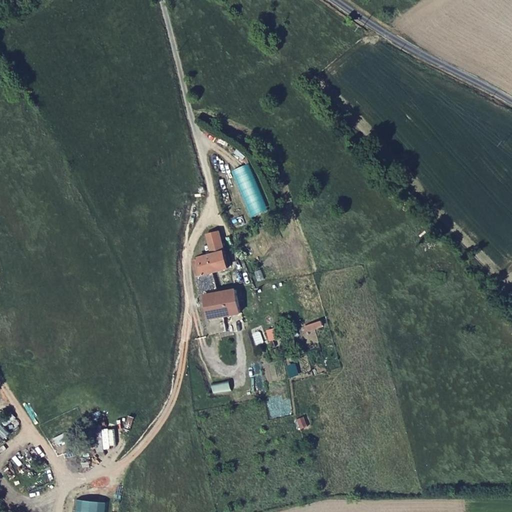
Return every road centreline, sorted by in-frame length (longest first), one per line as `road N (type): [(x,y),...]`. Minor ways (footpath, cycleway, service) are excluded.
road 1 (track): [(0,386),(55,467),(96,476),(128,458),(177,390),(192,259),(209,208)]
road 2 (unclassified): [(333,0),(511,102)]
